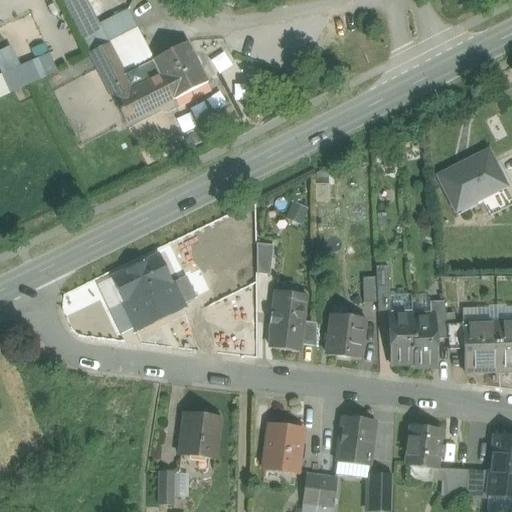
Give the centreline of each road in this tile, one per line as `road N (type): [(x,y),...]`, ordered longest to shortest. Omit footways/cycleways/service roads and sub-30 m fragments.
road 1 (residential): [(24,281),(57,342),(87,358),(511,413)]
road 2 (secondary): [(428,76),(24,281)]
